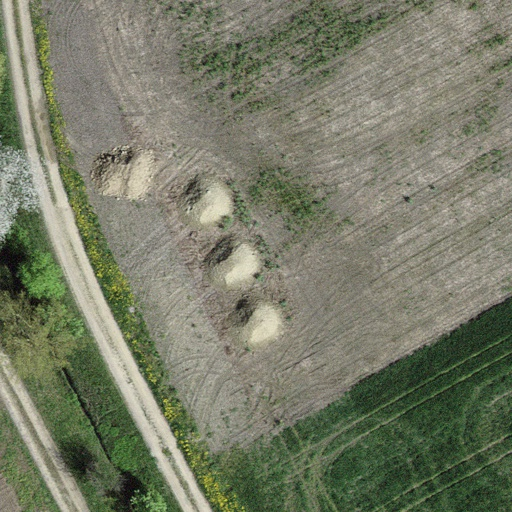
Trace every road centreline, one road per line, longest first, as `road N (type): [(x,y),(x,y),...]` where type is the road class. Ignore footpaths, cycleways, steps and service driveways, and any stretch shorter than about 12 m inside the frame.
road 1 (track): [(26,0),(56,237),(202,511)]
road 2 (track): [(72,511),(0,361)]
